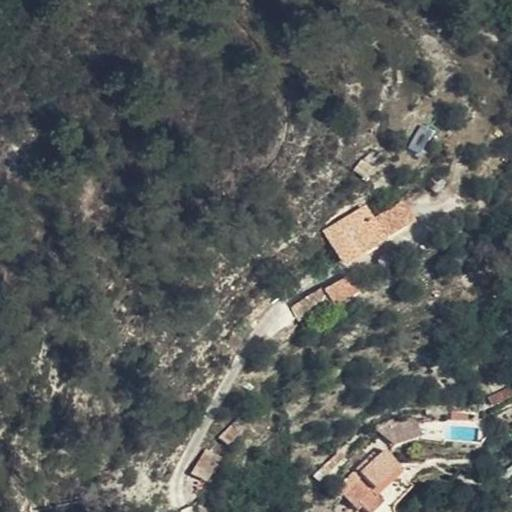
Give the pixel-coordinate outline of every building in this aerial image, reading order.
[(419,125),(408,149),(421,155),(432,130),(419,125)] [(359,216),(342,229),(353,246),(356,250),(373,237),(359,216)] [(353,246),(342,229),(317,248),(331,265),(353,246)] [(324,288),(332,304),(353,295),(345,279),(324,288)] [(412,454),(431,439),(418,424),(400,440),(412,454)] [(396,469),(392,461),(346,497),(356,511),(389,511),(386,506),(412,485),(399,467),(396,469)] [(332,511),(318,501),(311,511),(332,511)]
